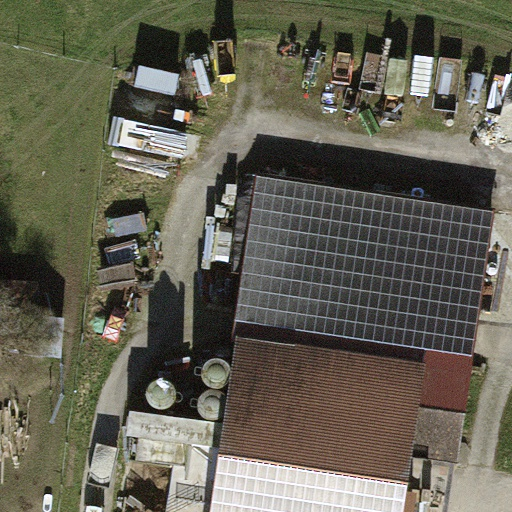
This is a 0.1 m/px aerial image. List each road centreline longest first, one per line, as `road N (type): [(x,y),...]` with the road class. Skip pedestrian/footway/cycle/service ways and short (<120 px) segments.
road 1 (track): [(511,204),(492,168),(386,144),(259,147),(199,209),(161,331),(108,415),(100,511)]
road 2 (track): [(478,511),(484,447),(511,368)]
